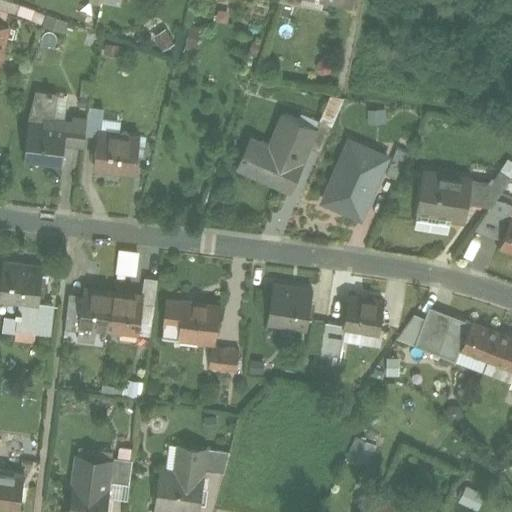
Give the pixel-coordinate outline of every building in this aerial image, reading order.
[(31,10),(0,0),(0,12),(28,21),(31,10)] [(263,13),(245,9),(243,19),(261,22),(263,13)] [(42,18),(38,29),(60,36),(64,25),(42,18)] [(29,92),(19,162),(58,167),(60,146),(81,149),(85,118),(68,116),(68,120),(49,118),(52,95),(29,92)] [(328,95),(315,124),(318,125),(311,145),(324,150),(344,97),(328,95)] [(86,108),(85,118),(81,149),(78,170),(130,177),(136,137),(96,132),(99,110),(86,108)] [(238,166),(294,187),(311,145),(318,125),(315,124),(282,112),(270,142),(250,134),(238,166)] [(347,137),(321,199),(362,217),(382,171),(389,154),(347,137)] [(389,154),(382,171),(400,178),(410,152),(392,145),(389,154)] [(511,164),(504,158),(484,182),(467,179),(464,204),(487,207),(493,200),(511,177),(511,164)] [(468,176),(418,168),(410,218),(460,226),(464,204),(467,179),(468,176)] [(487,207),(464,234),(459,250),(464,251),(490,261),(494,248),(505,218),(511,220),(511,212),(510,212),(511,207),(493,200),(487,207)] [(511,220),(505,218),(494,248),(511,254),(511,220)] [(116,271),(136,272),(137,248),(117,247),(116,271)] [(0,303),(18,305),(33,306),(34,302),(38,262),(0,258),(0,303)] [(139,294),(138,309),(150,310),(152,278),(140,278),(139,294)] [(312,288),(268,282),(263,324),(306,330),(312,288)] [(79,296),(76,328),(91,330),(135,334),(138,309),(139,294),(80,288),(79,296)] [(379,298),(343,293),(339,327),(339,330),(375,334),(379,298)] [(63,329),(74,330),(73,340),(90,342),(91,330),(76,328),(79,296),(66,295),(63,329)] [(214,301),(161,296),(158,327),(175,328),(173,343),(207,346),(210,346),(214,301)] [(33,306),(18,305),(17,313),(9,312),(9,319),(0,317),(0,333),(9,334),(10,331),(50,335),(52,307),(49,307),(49,304),(34,302),(33,306)] [(454,356),(466,324),(426,308),(411,346),(452,362),(454,356)] [(511,367),(511,337),(468,320),(466,324),(454,356),(508,377),(511,369),(511,367)] [(339,330),(339,327),(318,324),(316,344),(326,346),(324,362),(335,364),(339,330)] [(210,346),(207,346),(205,369),(233,372),(235,348),(210,346)] [(511,369),(508,377),(503,390),(511,393),(511,369)] [(372,446),(350,436),(339,463),(360,472),(372,446)] [(193,511),(199,473),(202,448),(172,444),(169,469),(153,467),(147,510),(160,511),(193,511)] [(100,511),(102,496),(107,456),(108,450),(73,445),(72,452),(67,451),(59,511),(100,511)] [(114,457),(107,456),(102,496),(122,499),(128,459),(125,458),(127,448),(115,447),(114,457)] [(202,448),(199,473),(218,475),(225,452),(202,448)] [(0,470),(0,510),(15,511),(19,473),(0,470)] [(466,483),(458,499),(476,508),(484,493),(466,483)] [(404,511),(366,493),(356,511),(404,511)]
